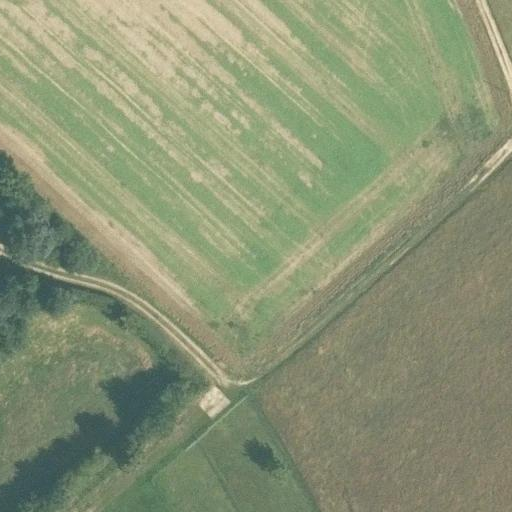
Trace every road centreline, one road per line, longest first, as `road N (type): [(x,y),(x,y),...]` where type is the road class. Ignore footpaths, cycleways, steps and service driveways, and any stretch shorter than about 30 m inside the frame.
road 1 (track): [(511,144),(245,387),(216,393),(87,511)]
road 2 (track): [(231,387),(142,307),(0,248)]
